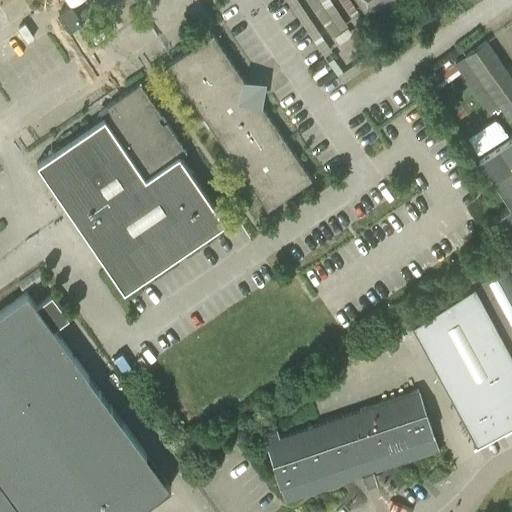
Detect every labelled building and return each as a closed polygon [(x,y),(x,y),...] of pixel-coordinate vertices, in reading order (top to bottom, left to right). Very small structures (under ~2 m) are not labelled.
[(45,0),(0,0),(0,211),(32,189),(13,162),(111,94),(45,0)] [(360,0),(373,19),(402,0),(360,0)] [(70,29),(82,21),(70,4),(59,13),(70,29)] [(267,208),(311,178),(212,33),(168,63),(267,208)] [(511,119),(511,73),(491,41),(470,55),(469,53),(454,63),(489,113),(501,104),(511,119)] [(106,105),(110,112),(36,162),(123,290),(225,221),(179,155),(186,150),(140,82),(106,105)] [(484,148),(509,131),(499,115),(474,132),(484,148)] [(511,132),(478,153),(508,204),(500,209),(511,229),(511,257),(505,261),(506,262),(473,281),(494,318),(511,351),(511,132)] [(511,420),(511,351),(494,318),(473,281),(410,321),(474,439),(472,440),(473,442),(511,420)] [(0,481),(22,511),(134,511),(169,487),(53,329),(36,305),(26,293),(0,311),(0,481)] [(36,305),(53,329),(69,317),(52,294),(36,305)] [(266,440),(265,440),(285,500),(286,499),(361,474),(363,482),(376,477),(373,470),(437,448),(437,449),(438,448),(436,444),(417,389),(279,436),(276,429),(264,433),(266,440)] [(0,511),(22,511),(0,481),(0,511)]
